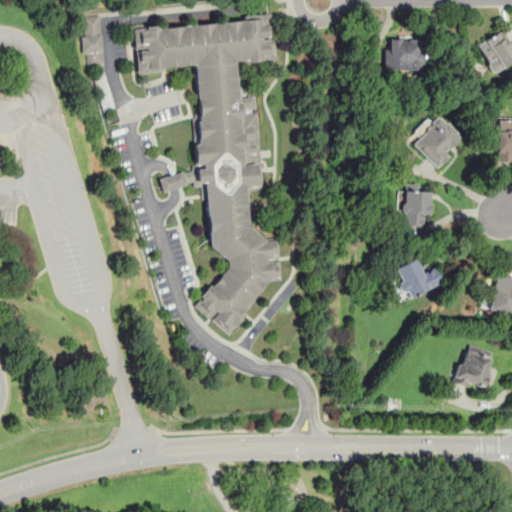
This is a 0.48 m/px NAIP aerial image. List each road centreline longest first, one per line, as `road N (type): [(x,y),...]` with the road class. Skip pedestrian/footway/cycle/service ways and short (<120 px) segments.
road 1 (tertiary): [(326,446),(307,437),(221,438),(154,443),(137,453)]
road 2 (tertiary): [(137,453),(160,459),(326,446)]
road 3 (tertiary): [(511,447),(326,446)]
road 4 (tertiary): [(137,453),(0,492)]
